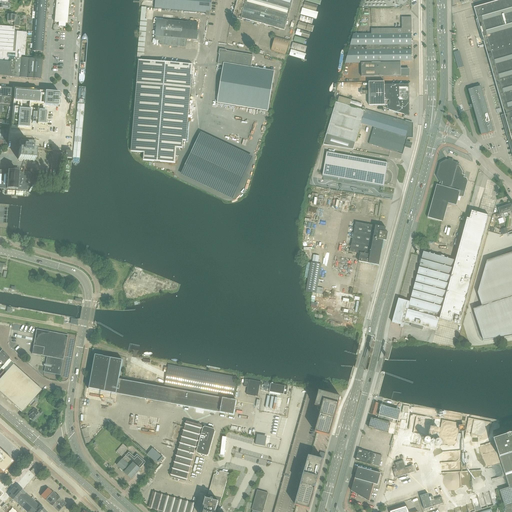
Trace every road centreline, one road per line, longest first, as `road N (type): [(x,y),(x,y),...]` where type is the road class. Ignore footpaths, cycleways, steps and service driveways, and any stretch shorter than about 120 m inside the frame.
road 1 (unclassified): [(333,505),(341,501),(382,352),(412,213)]
road 2 (primary): [(333,505),(412,213)]
road 3 (unclassified): [(421,104),(371,329)]
road 4 (primary): [(426,131),(371,329)]
road 5 (tertiary): [(72,388),(88,300),(84,279),(0,248)]
road 6 (unclassified): [(465,139),(449,107),(449,0)]
road 7 (primary): [(436,126),(441,0)]
